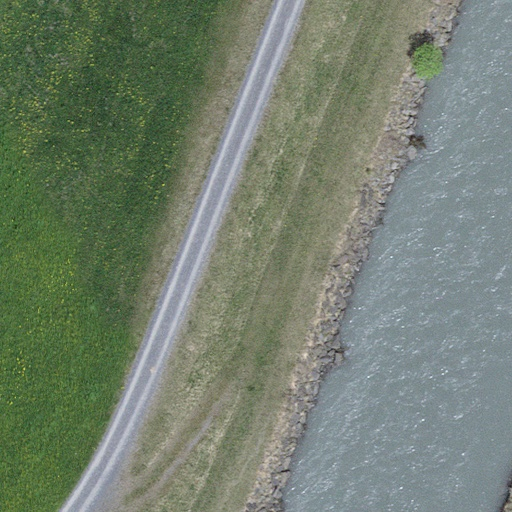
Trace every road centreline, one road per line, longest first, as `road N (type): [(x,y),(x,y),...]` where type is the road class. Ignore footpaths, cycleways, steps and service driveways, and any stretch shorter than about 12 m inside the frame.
road 1 (track): [(294,0),(81,511)]
road 2 (track): [(243,358),(179,455),(152,485),(108,511)]
